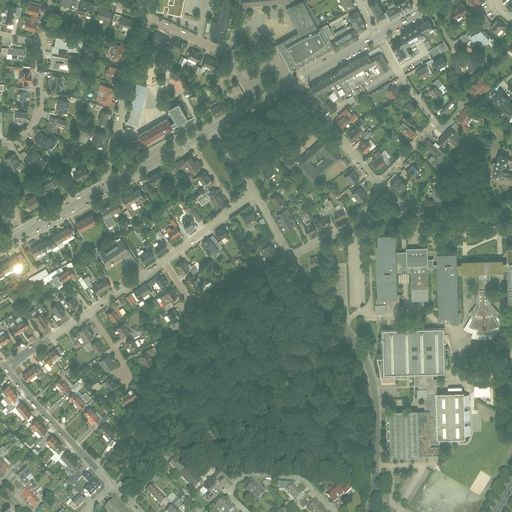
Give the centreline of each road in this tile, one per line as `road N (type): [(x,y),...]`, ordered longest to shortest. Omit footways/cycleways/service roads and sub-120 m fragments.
road 1 (residential): [(289,256),(355,339),(371,374),(376,459),(365,511)]
road 2 (residential): [(110,186),(113,136),(144,15)]
road 3 (residential): [(340,511),(295,476),(243,473),(228,492),(247,511)]
road 4 (residential): [(113,485),(4,369)]
road 5 (residential): [(144,15),(222,50),(256,103)]
road 6 (residential): [(380,186),(427,217),(511,219)]
road 7 (residential): [(290,85),(380,186)]
road 8 (tertiary): [(110,186),(0,247)]
road 9 (residential): [(41,46),(37,122),(18,141),(0,144)]
